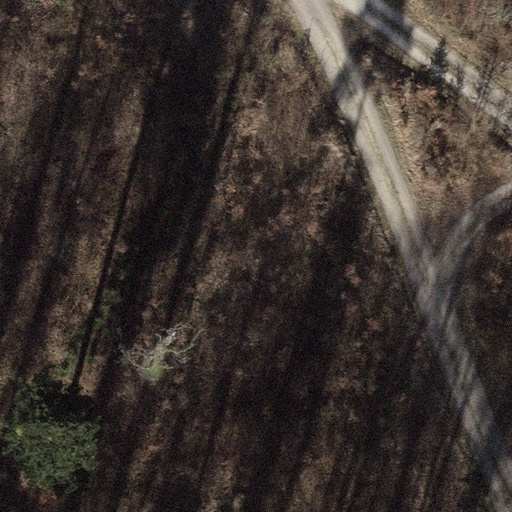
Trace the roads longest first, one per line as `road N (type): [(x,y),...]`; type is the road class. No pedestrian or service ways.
road 1 (track): [(511,505),(305,0)]
road 2 (track): [(347,0),(511,119)]
road 3 (track): [(446,353),(454,280),(480,218),(511,198)]
